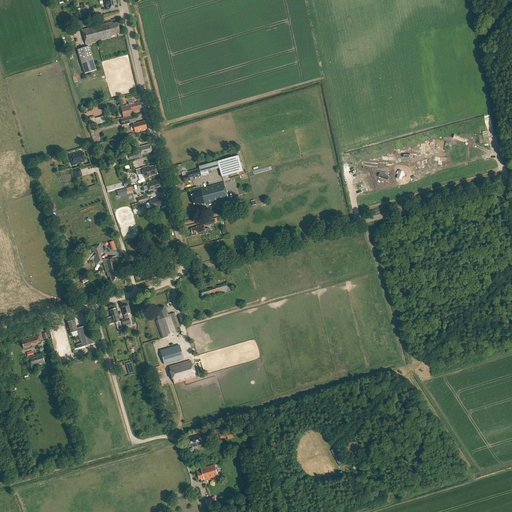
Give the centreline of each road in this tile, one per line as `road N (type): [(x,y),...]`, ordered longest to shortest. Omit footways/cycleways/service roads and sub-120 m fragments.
road 1 (track): [(370,219),(412,368),(400,360),(189,422),(168,437)]
road 2 (unclassified): [(184,270),(511,180)]
road 3 (track): [(46,0),(135,292)]
road 4 (tertiary): [(184,270),(122,0)]
road 5 (residential): [(164,511),(192,484),(182,448),(166,436),(131,438),(92,304)]
road 6 (track): [(183,326),(371,272)]
road 7 (track): [(148,439),(148,446),(0,485)]
